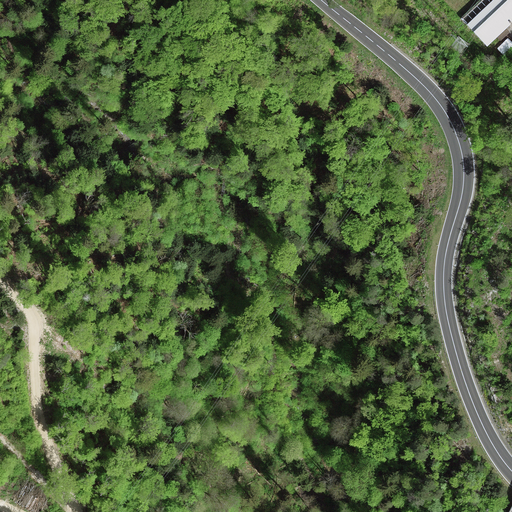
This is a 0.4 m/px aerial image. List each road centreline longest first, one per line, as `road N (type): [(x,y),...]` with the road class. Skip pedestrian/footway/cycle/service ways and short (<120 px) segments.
road 1 (tertiary): [(511,470),(478,415),(448,323),(443,270),(463,187),(453,127),(422,84),(321,0)]
road 2 (track): [(76,511),(39,420),(33,320),(0,284)]
